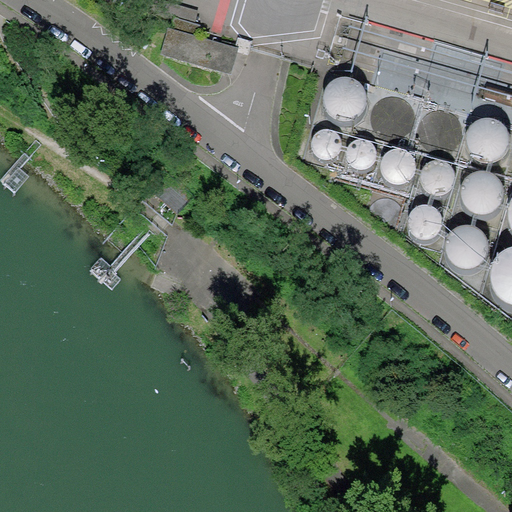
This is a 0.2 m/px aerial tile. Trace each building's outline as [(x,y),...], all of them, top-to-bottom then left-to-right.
[(111,0),(175,19),(195,24),(199,12),(156,0),(111,0)] [(200,26),(195,24),(175,19),(170,34),(196,41),(200,26)] [(190,62),(196,41),(170,34),(165,55),(190,62)] [(221,48),(196,41),(190,62),(215,69),(220,50),(221,48)] [(220,50),(215,69),(225,71),(230,52),(220,50)] [(327,129),(334,133),(342,135),(350,133),(357,129),(363,123),(365,117),(366,109),(364,102),(360,96),(354,91),(348,89),(340,88),(333,90),(327,94),(322,100),(319,107),(319,115),(322,123),(327,129)] [(459,150),(460,157),(464,164),(469,169),(475,172),(482,173),(490,172),(497,168),(502,162),(505,154),(505,147),(502,139),(497,133),(491,129),(483,127),(476,128),(469,131),(464,136),(461,143),(459,150)] [(313,163),(317,167),(321,169),(326,169),(332,168),(336,165),(339,161),(341,157),(341,152),(339,147),(336,143),(332,140),(328,139),(323,139),(318,140),(314,144),(311,148),(310,153),(310,158),(313,163)] [(344,161),(343,166),(345,171),(348,175),(352,178),(357,179),(362,178),(366,176),(370,173),(372,169),(373,164),(372,160),(370,156),(367,152),(362,150),(358,149),(353,150),(349,153),(345,157),(344,161)] [(376,182),(379,187),(382,191),(387,193),(393,194),(398,194),(403,191),(407,187),(410,181),(410,175),(408,170),(405,165),(400,162),(394,160),(389,161),(384,163),(380,166),(377,171),(376,176),(376,182)] [(417,198),(421,202),(425,205),(431,206),(437,205),(442,203),(445,199),(448,194),(448,188),(447,182),(444,178),(440,174),(434,172),(428,172),(423,174),(419,178),(416,182),(414,188),(415,193),(417,198)] [(165,173),(150,190),(177,214),(192,197),(165,173)] [(452,207),(453,214),(457,220),(462,225),(469,227),(476,228),(483,226),(489,221),(493,216),(495,209),(495,202),(492,195),(487,190),(481,186),(474,185),(467,185),(461,189),(456,194),(452,200),(452,207)] [(405,223),(402,229),(402,234),(403,240),(406,245),(410,248),(415,250),(421,251),(427,249),(431,246),(435,241),(436,236),(436,230),(434,225),(430,220),(425,217),(420,216),(414,217),(409,219),(405,223)] [(438,263),(440,270),(444,275),(449,279),(456,281),(463,281),(469,279),(474,275),(478,269),(480,262),(479,255),(476,249),(471,244),(465,241),(458,240),(452,241),(446,245),(441,250),(438,256),(438,263)] [(492,280),(491,290),(492,300),(497,308),(504,315),(511,318),(511,261),(504,265),(497,272),(492,280)]
